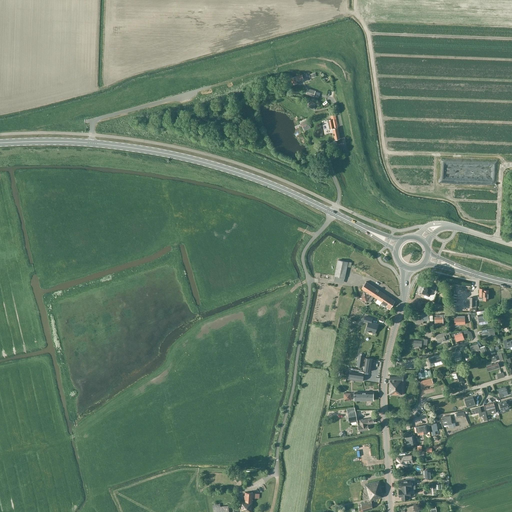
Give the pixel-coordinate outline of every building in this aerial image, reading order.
[(303,78),(310,76),(309,73),(302,75),(290,78),(292,85),(297,83),(297,81),(304,80),(303,78)] [(308,88),(306,94),(314,96),(315,91),(308,88)] [(311,100),(307,106),(312,110),(316,104),(311,100)] [(337,127),(336,119),(335,115),(330,116),(331,119),(328,120),(330,129),(332,129),(335,140),(340,139),(337,127)] [(345,278),(347,267),(348,262),(338,260),(334,276),(345,278)] [(389,309),(395,301),(390,297),(366,282),(361,289),(381,302),(381,303),(386,307),(389,309)] [(435,292),(436,287),(425,283),(422,293),(429,296),(431,290),(435,292)] [(479,297),(483,297),(483,300),(489,300),(489,290),(485,290),(485,289),(479,289),(479,297)] [(366,302),(370,296),(364,292),(360,298),(366,302)] [(416,309),(422,310),(423,307),(427,308),(428,303),(424,302),(418,301),(416,309)] [(429,313),(427,313),(427,315),(423,315),(423,318),(423,317),(415,318),(415,325),(423,324),(423,320),(429,320),(429,313)] [(479,322),(488,321),(486,313),(477,315),(479,322)] [(443,319),(445,319),(445,314),(436,315),(437,317),(435,317),(435,324),(443,323),(443,319)] [(455,325),(465,324),(464,315),(459,316),(455,316),(456,318),(454,318),(455,325)] [(368,322),(365,330),(368,331),(369,332),(369,331),(375,333),(378,324),(371,322),(372,318),(365,316),(364,321),(368,322)] [(483,339),(491,338),(495,337),(494,328),(489,329),(481,331),(482,333),(481,333),(483,339)] [(445,337),(447,337),(446,335),(449,334),(448,331),(445,332),(440,334),(440,335),(436,336),(438,343),(446,341),(445,337)] [(456,342),(464,339),(462,332),(461,333),(461,331),(451,334),(452,336),(454,336),(456,342)] [(472,353),(480,350),(478,344),(470,346),(472,353)] [(461,356),(462,356),(460,350),(452,352),(454,359),(455,361),(462,359),(461,356)] [(444,362),(445,361),(442,354),(428,359),(430,366),(435,365),(435,366),(444,363),(444,362)] [(373,359),(366,358),(364,370),(371,371),(373,359)] [(488,371),(500,368),(498,362),(486,366),(488,371)] [(463,380),(461,374),(466,373),(464,368),(461,369),(460,367),(457,368),(457,370),(452,372),(452,373),(452,374),(453,379),(458,377),(459,381),(463,380)] [(348,379),(363,381),(364,374),(349,372),(348,379)] [(374,377),(364,376),(363,385),(368,386),(367,388),(374,389),(374,377)] [(403,380),(390,380),(390,381),(390,384),(389,384),(389,394),(403,394),(403,380)] [(497,389),(500,398),(503,396),(503,395),(507,394),(506,391),(507,391),(505,387),(497,389)] [(464,399),(467,407),(475,405),(473,397),(464,399)] [(507,400),(498,403),(500,409),(502,411),(505,410),(505,407),(508,406),(507,400)] [(495,406),(496,405),(495,402),(494,403),(494,402),(485,405),(487,411),(489,410),(489,411),(496,410),(495,406)] [(482,421),(488,420),(486,413),(482,414),(480,407),(472,409),(473,414),(474,416),(478,415),(479,417),(480,416),(482,421)] [(347,409),(348,414),(349,423),(357,421),(355,408),(347,409)] [(442,417),(443,426),(449,425),(449,428),(453,427),(453,423),(452,424),(450,416),(442,417)] [(367,424),(374,423),(373,417),(362,419),(363,422),(359,422),(360,425),(358,426),(359,431),(369,430),(367,424)] [(415,427),(416,432),(418,431),(423,430),(423,434),(427,433),(425,425),(415,427)] [(406,444),(411,443),(411,444),(415,444),(413,435),(405,437),(406,444)] [(398,460),(396,460),(397,468),(408,466),(408,463),(413,462),(412,455),(398,456),(398,460)] [(409,489),(409,487),(411,487),(411,480),(399,481),(400,487),(401,489),(401,490),(403,489),(403,488),(405,488),(405,489),(409,489)] [(364,485),(368,500),(368,501),(368,502),(361,504),(361,505),(358,506),(359,511),(362,511),(372,509),(371,500),(382,497),(381,493),(382,493),(379,481),(364,485)] [(410,489),(409,489),(405,489),(405,488),(403,488),(403,489),(401,490),(401,489),(398,490),(399,497),(401,496),(401,499),(408,499),(410,499),(409,496),(410,496),(410,489)] [(244,511),(251,511),(252,503),(253,493),(245,492),(244,502),(242,502),(242,505),(240,505),(239,511),(244,511)]
